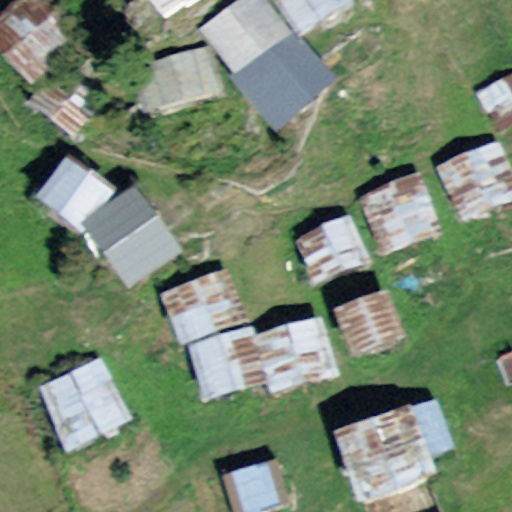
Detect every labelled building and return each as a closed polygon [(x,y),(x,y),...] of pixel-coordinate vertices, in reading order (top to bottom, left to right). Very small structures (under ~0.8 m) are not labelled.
[(59,0),(36,0),(0,38),(0,52),(48,99),(84,61),(103,41),(59,0)] [(156,0),(172,19),(196,0),(156,0)] [(265,0),(252,0),(216,29),(285,115),(329,80),(265,0)] [(352,0),(281,0),(308,34),(352,0)] [(223,57),(137,78),(151,133),(237,112),(223,57)] [(48,115),(103,147),(136,91),(84,61),(48,115)] [(511,85),(492,96),(506,124),(511,120),(511,85)] [(511,152),(453,179),(479,237),(511,222),(511,152)] [(70,171),(41,211),(90,246),(119,206),(70,171)] [(431,180),(371,205),(396,266),(457,241),(431,180)] [(201,268),(148,208),(101,249),(153,309),(201,268)] [(348,219),(297,243),(322,295),(372,271),(348,219)] [(236,282),(170,306),(194,373),(261,349),(236,282)] [(396,297),(338,321),(358,369),(416,345),(396,297)] [(326,325),(261,349),(269,372),(277,392),(283,410),(348,386),(326,325)] [(194,373),(210,417),(277,392),(269,372),(261,349),(194,373)] [(99,359),(39,392),(54,421),(76,461),(136,429),(99,359)] [(420,405),(334,437),(362,511),(448,479),(420,405)] [(270,473),(234,481),(241,511),(276,511),(279,511),(270,473)]
